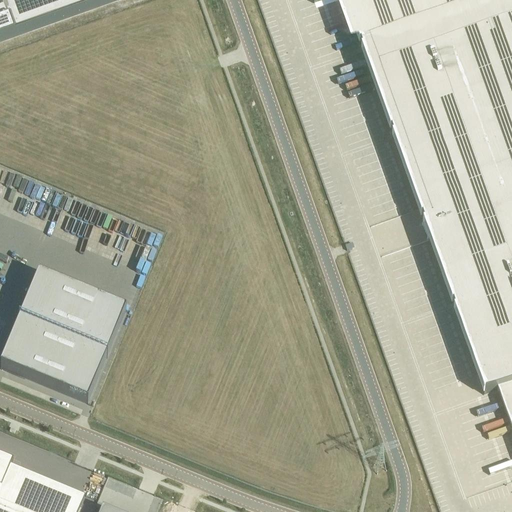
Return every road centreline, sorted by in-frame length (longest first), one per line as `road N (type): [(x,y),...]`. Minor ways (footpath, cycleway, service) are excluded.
road 1 (unclassified): [(402,511),(402,473),(233,0)]
road 2 (unclassified): [(0,399),(273,511)]
